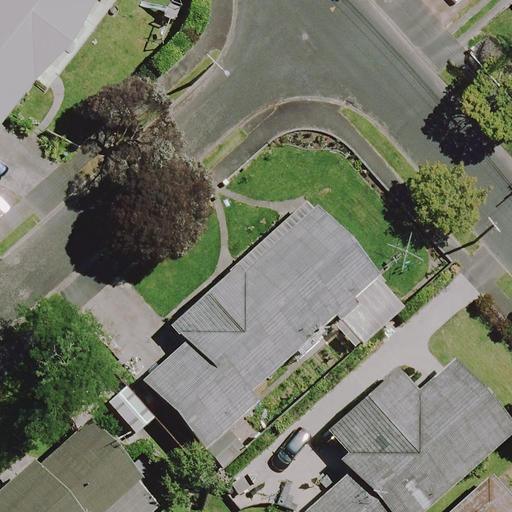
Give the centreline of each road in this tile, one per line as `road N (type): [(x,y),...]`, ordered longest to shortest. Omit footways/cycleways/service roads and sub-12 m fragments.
road 1 (residential): [(324,17),(0,305)]
road 2 (residential): [(324,17),(511,228)]
